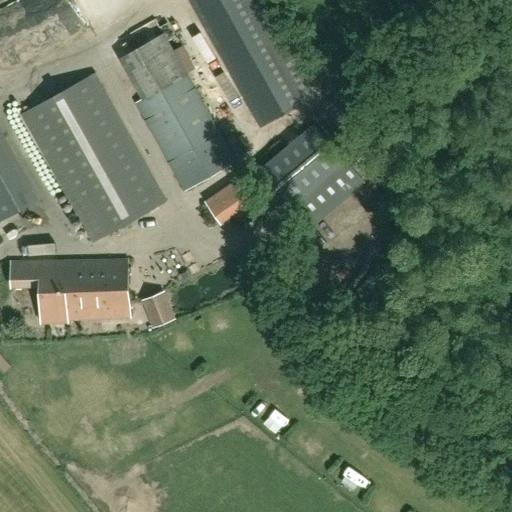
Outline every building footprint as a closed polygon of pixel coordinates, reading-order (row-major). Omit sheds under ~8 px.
[(26,0),(26,13),(67,14),(66,0),(26,0)] [(113,31),(117,42),(151,29),(147,18),(113,31)] [(144,99),(137,103),(186,191),(236,163),(164,34),(121,58),(144,99)] [(94,75),(23,114),(95,242),(165,202),(94,75)] [(304,231),(364,179),(314,121),(254,173),(304,231)] [(0,209),(14,204),(0,170),(0,209)] [(247,175),(207,204),(220,223),(261,195),(247,175)] [(161,270),(162,256),(148,255),(146,268),(161,270)] [(69,321),(69,319),(131,317),(129,260),(11,263),(12,288),(41,287),(42,322),(69,321)] [(165,293),(142,301),(153,329),(176,320),(165,293)] [(61,417),(64,429),(90,422),(87,410),(61,417)]
